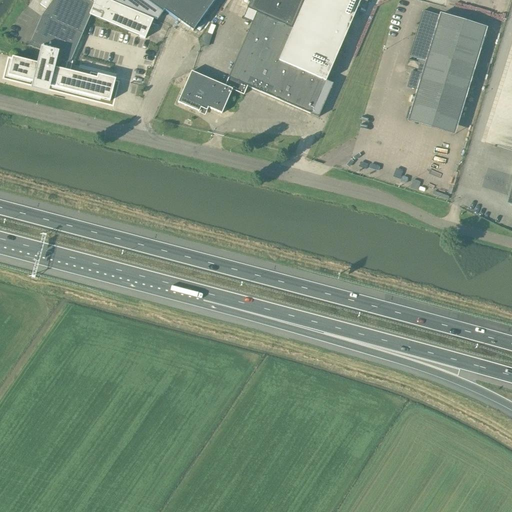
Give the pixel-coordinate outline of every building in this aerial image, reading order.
[(12,59),(8,76),(33,82),(35,82),(36,78),(39,79),(46,81),(49,82),(48,86),(50,86),(73,92),(110,101),(115,81),(115,80),(116,79),(115,79),(112,78),(90,73),(89,76),(70,71),(65,70),(68,62),(70,63),(71,60),(91,15),(91,16),(93,17),(128,32),(139,36),(145,39),(153,20),(107,0),(95,0),(94,3),(87,0),(52,0),(47,8),(40,4),(47,9),(45,11),(42,15),(29,45),(30,46),(42,51),(41,52),(38,64),(12,57),(12,58),(12,59)] [(108,0),(157,21),(164,11),(193,32),(215,0),(108,0)] [(230,72),(224,87),(232,90),(244,95),(247,86),(312,114),(319,117),(333,84),(326,81),(340,49),(353,19),(361,1),(359,7),(365,10),(367,4),(367,3),(368,0),(251,0),(247,9),(243,19),(252,23),(230,72)] [(423,10),(410,56),(426,61),(422,72),(422,73),(422,74),(417,90),(417,91),(463,105),(473,72),(486,29),(440,15),(423,10)] [(409,59),(407,66),(418,70),(421,63),(409,59)] [(191,72),(178,103),(199,112),(201,108),(207,111),(208,108),(222,114),(232,90),(224,87),(193,72),(191,72)]
